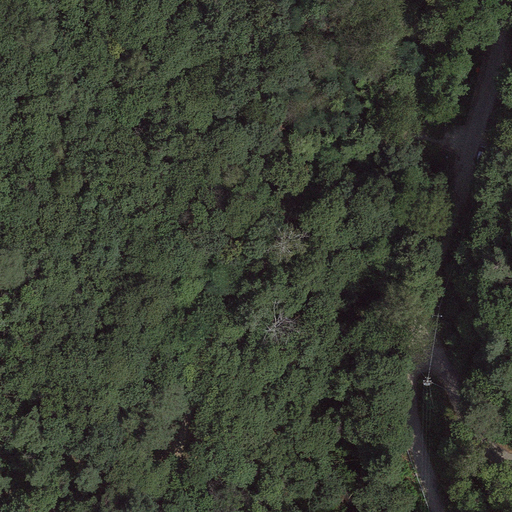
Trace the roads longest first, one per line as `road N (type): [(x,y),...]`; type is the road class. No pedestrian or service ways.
road 1 (track): [(0,50),(34,101),(91,150),(167,239),(241,289)]
road 2 (residential): [(432,511),(408,393),(419,370),(441,376),(475,435),(511,459)]
road 3 (track): [(454,144),(390,147),(362,158),(280,229),(241,289)]
road 4 (track): [(241,289),(166,464),(135,511)]
road 5 (track): [(429,370),(422,307),(454,144)]
road 6 (track): [(454,144),(482,49),(486,0)]
